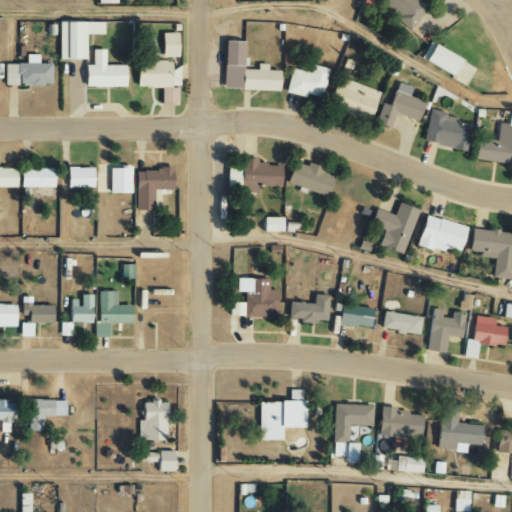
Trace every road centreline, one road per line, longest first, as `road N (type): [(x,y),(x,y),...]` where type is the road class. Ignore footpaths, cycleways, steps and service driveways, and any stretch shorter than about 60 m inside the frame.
road 1 (residential): [(511,200),(283,126),(0,125)]
road 2 (residential): [(511,389),(355,363),(0,359)]
road 3 (residential): [(201,511),(201,0)]
